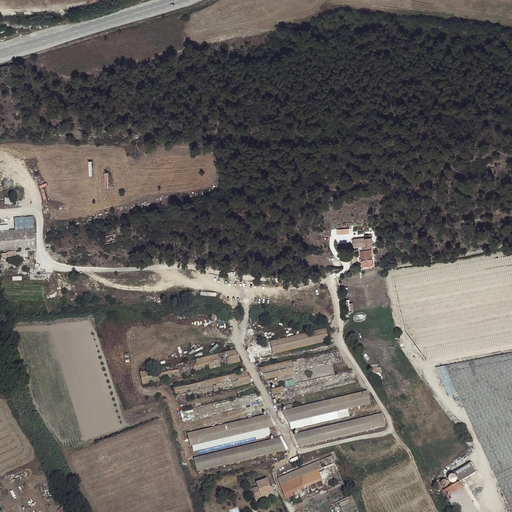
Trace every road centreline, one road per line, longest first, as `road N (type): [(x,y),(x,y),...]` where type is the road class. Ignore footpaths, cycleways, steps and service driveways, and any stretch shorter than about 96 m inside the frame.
road 1 (unclassified): [(341,329),(330,281),(183,266),(58,267),(28,210),(0,211)]
road 2 (track): [(250,276),(244,356),(295,452),(390,426),(341,329)]
road 3 (track): [(18,325),(93,325),(126,417),(155,414),(164,421),(191,511)]
road 4 (track): [(492,511),(473,437),(427,369),(511,346)]
road 5 (track): [(427,369),(398,330),(388,275),(511,252)]
road 6 (secondary): [(187,0),(0,55)]
